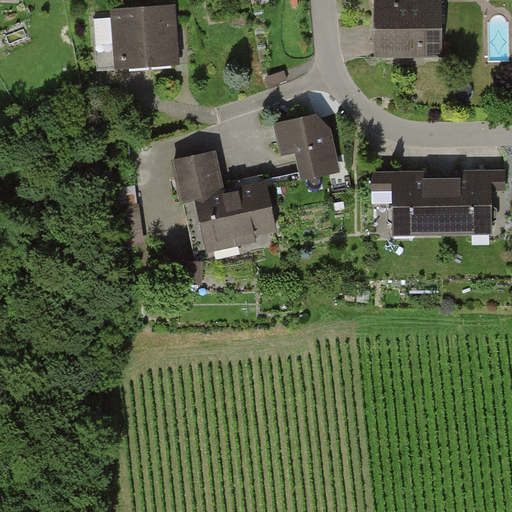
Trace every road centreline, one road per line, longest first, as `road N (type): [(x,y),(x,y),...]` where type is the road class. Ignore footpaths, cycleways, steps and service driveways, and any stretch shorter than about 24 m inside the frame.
road 1 (residential): [(330,70),(356,108),(396,135),(511,139)]
road 2 (residential): [(330,70),(214,121)]
